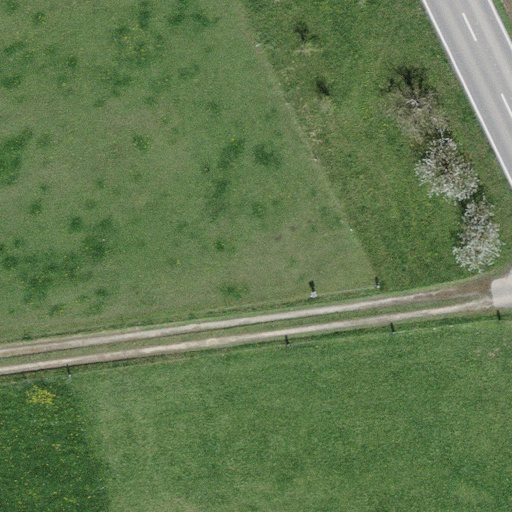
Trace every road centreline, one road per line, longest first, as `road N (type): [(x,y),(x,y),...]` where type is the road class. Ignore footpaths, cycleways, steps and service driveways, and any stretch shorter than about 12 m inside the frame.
road 1 (track): [(0,362),(511,291)]
road 2 (secondary): [(456,0),(511,114)]
